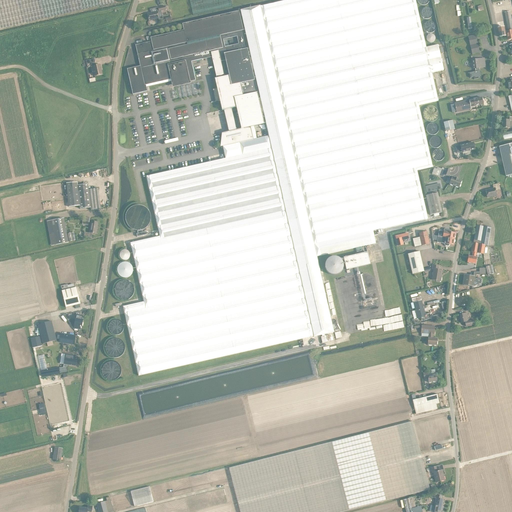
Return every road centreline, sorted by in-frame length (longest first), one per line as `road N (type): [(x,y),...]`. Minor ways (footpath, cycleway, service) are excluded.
road 1 (unclassified): [(67,511),(115,196),(114,93),(136,0)]
road 2 (unclassified): [(453,511),(449,309),(496,97),(489,0)]
road 3 (track): [(451,408),(69,498)]
